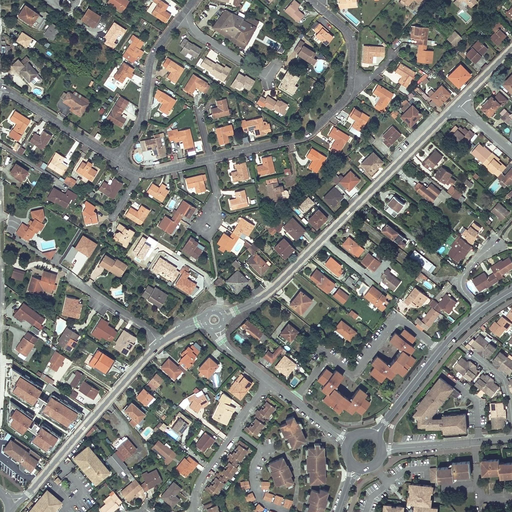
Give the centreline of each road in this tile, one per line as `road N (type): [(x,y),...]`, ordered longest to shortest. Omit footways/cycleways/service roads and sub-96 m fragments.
road 1 (residential): [(116,158),(155,172),(312,132),(349,93),(353,45),(311,0)]
road 2 (residential): [(224,315),(269,291),(456,103)]
road 3 (residential): [(204,318),(160,342),(39,481),(8,503)]
road 4 (residential): [(292,399),(328,354),(353,374),(399,317),(439,350)]
road 5 (residential): [(116,158),(141,121),(155,50),(193,0)]
road 6 (residential): [(193,511),(199,479),(268,380)]
road 7 (residential): [(381,449),(511,437)]
